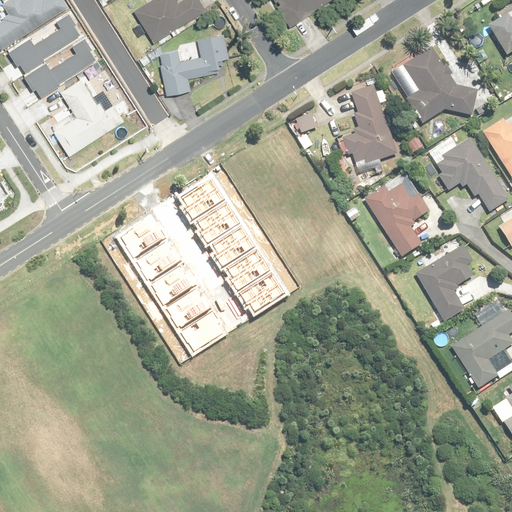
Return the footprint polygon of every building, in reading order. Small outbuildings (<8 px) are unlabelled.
[(0,21),(0,46),(1,48),(66,6),(61,0),(44,0),(43,1),(41,0),(23,0),(21,2),(19,0),(11,0),(3,5),(10,15),(0,21)] [(157,0),(151,0),(134,11),(154,43),(203,11),(195,0),(184,0),(178,4),(175,0),(159,0),(158,1),(157,0)] [(273,0),(289,25),(327,0),(273,0)] [(15,59),(41,99),(97,63),(84,42),(74,48),(77,53),(49,71),(44,64),(82,39),(75,28),(77,27),(70,16),(56,24),(60,30),(34,46),(30,39),(10,51),(15,59)] [(511,54),(511,19),(510,21),(508,18),(489,29),(507,58),(511,54)] [(229,59),(224,35),(198,41),(202,59),(180,63),(177,50),(159,53),(168,96),(190,91),(188,79),(220,73),(217,61),(229,59)] [(459,89),(435,50),(405,68),(408,74),(395,81),(422,125),(444,112),(472,117),(477,92),(459,89)] [(103,113),(83,80),(62,93),(78,119),(73,122),(69,116),(52,127),(70,156),(124,122),(114,106),(103,113)] [(343,137),(344,141),(339,143),(344,159),(349,157),(353,156),(359,175),(383,167),(381,160),(396,156),(375,89),(352,96),(358,115),(354,116),(359,132),(343,137)] [(318,128),(312,114),(296,121),(302,135),(318,128)] [(511,124),(508,127),(505,121),(484,134),(511,179),(511,124)] [(313,147),(307,136),(298,141),(304,152),(313,147)] [(423,148),(416,138),(406,145),(412,155),(423,148)] [(473,140),(457,149),(451,140),(430,153),(438,167),(444,176),(440,179),(448,193),(465,182),(475,198),(479,196),(489,213),(510,201),(473,140)] [(206,181),(176,200),(182,210),(180,211),(188,223),(192,220),(220,203),(206,181)] [(411,202),(401,186),(388,194),(385,189),(366,201),(402,258),(422,246),(409,225),(429,213),(419,197),(411,202)] [(234,227),(220,203),(192,220),(200,234),(196,236),(203,246),(206,244),(234,227)] [(511,220),(499,229),(511,248),(511,220)] [(117,238),(131,261),(160,244),(163,242),(156,230),(153,232),(146,221),(117,238)] [(249,250),(234,227),(206,244),(213,256),(210,258),(217,270),(221,268),(249,250)] [(160,244),(131,261),(145,284),(174,267),(177,265),(170,253),(167,255),(160,244)] [(265,277),(249,250),(221,268),(230,282),(227,284),(234,296),(265,277)] [(472,263),(464,250),(418,276),(444,323),(464,311),(452,289),(473,278),(466,267),(472,263)] [(174,267),(145,284),(159,307),(188,290),(191,288),(184,276),(181,278),(174,267)] [(278,298),(265,277),(234,296),(239,306),(242,304),(250,316),(278,298)] [(159,307),(173,330),(205,311),(198,299),(195,301),(188,290),(159,307)] [(214,325),(205,311),(173,330),(187,353),(217,335),(211,326),(214,325)] [(511,331),(511,315),(509,311),(452,348),(479,390),(498,378),(488,361),(511,345),(511,343),(507,335),(511,331)] [(511,387),(509,389),(511,392),(511,396),(492,409),(502,425),(504,424),(511,436),(511,387)]
